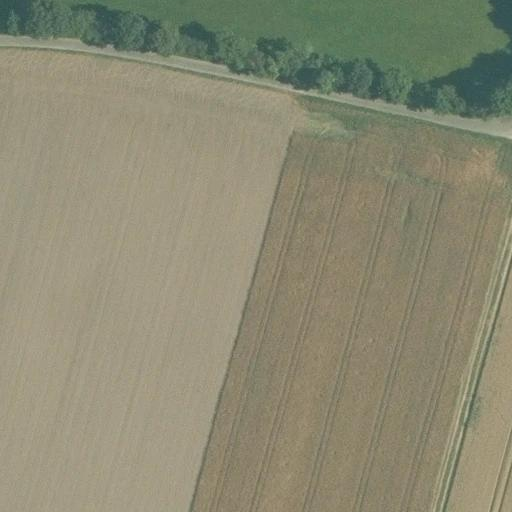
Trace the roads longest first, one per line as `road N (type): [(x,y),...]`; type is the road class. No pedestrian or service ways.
road 1 (track): [(511,135),(110,51),(0,41)]
road 2 (track): [(511,224),(435,511)]
